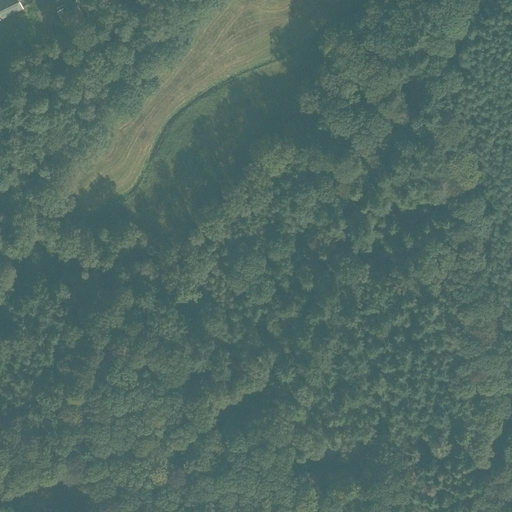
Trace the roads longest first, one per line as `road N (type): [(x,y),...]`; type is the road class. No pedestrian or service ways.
road 1 (track): [(511,511),(490,414),(444,49),(471,0)]
road 2 (track): [(190,511),(356,471),(511,405)]
